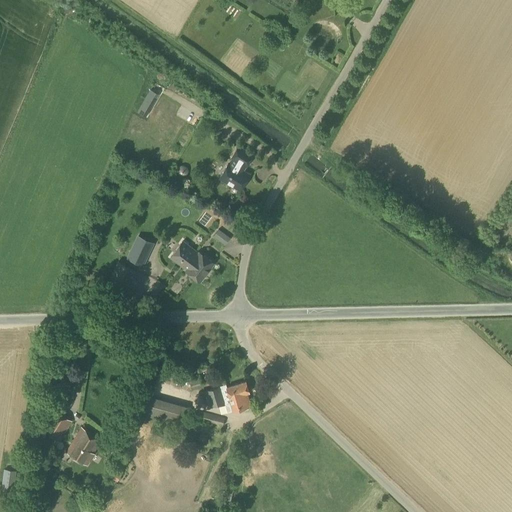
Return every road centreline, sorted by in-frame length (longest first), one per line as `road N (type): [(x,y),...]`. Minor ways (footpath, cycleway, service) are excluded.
road 1 (unclassified): [(239,318),(245,251),(256,225),(387,0)]
road 2 (tertiary): [(239,318),(511,309)]
road 3 (unclassified): [(413,511),(249,352),(239,318)]
road 4 (tertiary): [(0,322),(239,318)]
